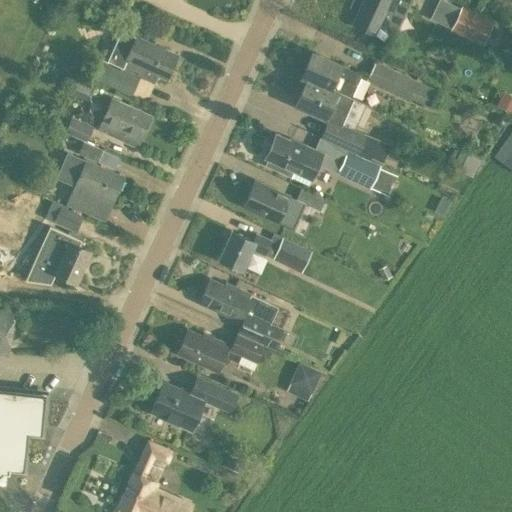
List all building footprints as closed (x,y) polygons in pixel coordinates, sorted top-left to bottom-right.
[(410,0),(364,0),(353,25),(373,34),(384,11),(402,19),(410,0)] [(467,11),(444,0),(441,0),(432,21),(456,33),(467,11)] [(177,55),(138,37),(139,34),(120,25),(103,59),(119,67),(118,70),(97,60),(89,77),(132,96),(140,77),(153,83),(157,75),(166,79),(177,55)] [(311,52),(300,76),(352,101),(353,99),(351,98),(361,74),(341,65),(311,52)] [(434,89),(375,61),(366,81),(407,101),(409,97),(427,105),(434,89)] [(352,101),(300,76),(300,77),(305,79),(294,104),(325,118),(324,120),(326,121),(319,138),(372,160),(380,142),(363,134),(364,134),(342,124),(352,101)] [(111,99),(98,128),(137,145),(150,116),(111,99)] [(63,132),(85,142),(93,126),(71,116),(63,132)] [(511,168),(511,127),(493,155),(511,168)] [(323,153),(305,145),(289,138),(289,139),(275,133),(263,158),(312,180),(323,153)] [(77,154),(96,162),(102,149),(82,141),(77,154)] [(451,166),(472,177),(481,160),(459,149),(451,166)] [(335,174),(367,189),(368,187),(387,195),(396,175),(379,168),(380,165),(346,150),(335,174)] [(85,162),(75,185),(67,204),(104,220),(112,200),(122,178),(85,162)] [(295,199),(288,196),(253,180),(242,205),(277,221),(276,224),(294,231),(305,204),(319,210),(324,198),(300,187),(295,199)] [(53,221),(75,232),(83,217),(60,206),(53,221)] [(90,251),(70,242),(73,236),(55,227),(46,244),(62,251),(53,272),(76,283),(90,251)] [(255,232),(251,240),(230,230),(218,259),(242,269),(251,250),(263,256),(264,254),(300,273),(311,251),(273,232),(270,240),(255,232)] [(277,307),(252,295),(224,283),(223,285),(208,279),(197,302),(240,321),(236,331),(264,344),(264,345),(274,349),(283,328),(270,322),(277,307)] [(13,310),(0,308),(0,353),(8,354),(13,310)] [(236,331),(230,345),(202,333),(201,336),(186,329),(175,352),(218,372),(228,350),(255,362),(264,345),(264,344),(236,331)] [(308,399),(320,368),(298,359),(285,390),(308,399)] [(190,430),(203,401),(188,393),(162,382),(149,411),(190,430)] [(238,394),(216,384),(207,403),(230,414),(238,394)] [(0,468),(9,470),(10,465),(24,467),(28,429),(42,431),(46,392),(0,386),(0,468)] [(138,457),(132,472),(117,505),(132,511),(188,511),(192,504),(154,487),(156,482),(164,464),(166,465),(172,449),(147,438),(138,457)]
